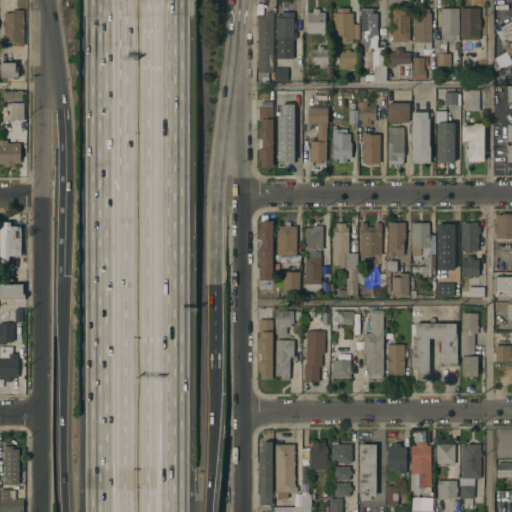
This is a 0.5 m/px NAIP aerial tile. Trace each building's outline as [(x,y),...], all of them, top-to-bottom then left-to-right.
[(333,12),(336,12),(336,7),(349,7),(349,12),(353,12),(353,23),(358,23),(358,38),(353,38),(353,40),(347,40),(347,43),(342,43),(342,41),(339,41),(339,36),(333,36),(333,12)] [(361,7),(373,7),(373,12),(377,12),(377,47),(361,47),(361,7)] [(409,40),(392,40),(392,35),(391,35),(391,33),(392,33),(392,26),(391,26),(391,23),(392,23),(392,15),(391,15),(391,12),(392,12),(392,7),(409,7),(409,40)] [(413,12),(417,12),(417,8),(429,7),(429,12),(431,12),(431,48),(424,48),(424,41),(414,41),(413,12)] [(459,39),(454,39),(454,40),(446,40),(446,52),(450,52),(450,65),(436,65),(436,38),(441,38),(441,34),(441,7),(459,7),(459,39)] [(461,39),(461,35),(460,35),(460,7),(479,7),(479,18),(481,18),(481,28),(480,28),(480,39),(461,39)] [(307,11),(313,11),(313,8),(319,8),(319,11),(325,11),(325,32),(307,33),(307,11)] [(24,46),(15,46),(15,43),(8,43),(8,42),(4,43),(4,26),(2,26),(2,21),(4,21),(4,13),(11,13),(11,10),(23,10),(24,46)] [(258,14),(267,14),(267,11),(273,11),(273,71),(258,71),(258,14)] [(276,14),(281,14),(281,11),(293,11),(294,32),(296,32),(296,38),(293,38),(293,57),(277,57),(276,14)] [(506,51),(500,41),(506,37),(500,26),(511,18),(511,53),(509,56),(511,62),(504,66),(504,65),(496,69),(493,64),(493,58),(506,51)] [(328,64),(327,64),(327,67),(320,67),(320,64),(312,63),(312,49),(317,49),(317,45),(323,45),(323,48),(328,48),(328,64)] [(394,62),(394,66),(387,66),(387,51),(394,51),(394,47),(403,47),(403,51),(410,51),(410,63),(394,62)] [(339,68),(339,50),(346,50),(346,49),(350,49),(350,50),(356,50),(356,64),(354,64),(354,68),(339,68)] [(411,78),(411,68),(413,68),(412,56),(424,56),(424,69),(426,69),(426,78),(411,78)] [(0,77),(0,62),(15,62),(15,67),(18,67),(18,77),(0,77)] [(474,78),(461,78),(461,65),(465,65),(465,64),(472,64),(472,66),(474,66),(474,78)] [(386,80),(374,80),(374,65),(386,65),(386,80)] [(287,67),(287,80),(275,80),(275,67),(287,67)] [(479,109),(465,109),(465,89),(479,89),(479,109)] [(456,92),(443,92),(442,105),(456,105),(456,92)] [(277,101),(277,94),(286,93),(286,101),(277,101)] [(375,119),(371,119),(371,122),(370,122),(370,124),(363,124),(363,122),(363,119),(358,119),(359,101),(361,101),(362,97),(368,97),(368,102),(367,102),(367,105),(375,105),(375,119)] [(349,102),(355,102),(355,109),(358,109),(357,122),(349,122),(349,102)] [(388,102),(409,102),(409,121),(400,121),(400,123),(396,123),(396,121),(388,121),(388,102)] [(11,103),(23,103),(23,120),(11,120),(11,103)] [(328,106),(328,123),(326,123),(326,159),(321,160),(321,163),(314,163),(314,159),(310,159),(310,140),(317,140),(317,128),(316,128),(316,125),(309,125),(309,123),(308,123),(308,122),(306,122),(306,119),(308,119),(308,107),(328,106)] [(272,166),(261,166),(261,158),(259,158),(259,127),(261,127),(261,120),(259,120),(259,107),(273,107),(272,166)] [(412,111),(427,111),(428,118),(429,118),(429,145),(430,145),(430,162),(412,162),(412,111)] [(278,129),(277,129),(277,118),(286,118),(286,121),(289,121),(289,124),(291,124),(291,126),(295,126),(295,137),(294,137),(294,139),(296,139),(296,142),(294,142),(294,149),(278,149),(278,129)] [(436,122),(453,122),(453,162),(436,162),(436,160),(436,122)] [(484,160),(468,160),(468,140),(461,140),(461,124),(474,124),(474,122),(482,122),(482,124),(484,124),(484,160)] [(387,126),(403,126),(403,163),(388,163),(388,160),(387,126)] [(332,128),(341,128),(341,132),(350,132),(350,141),(351,141),(351,143),(352,143),(352,147),(351,147),(351,158),(347,158),(347,162),(338,162),(338,158),(332,158),(332,128)] [(380,162),(362,162),(362,151),(361,151),(361,143),(362,143),(362,132),(368,132),(368,133),(380,133),(380,162)] [(0,140),(7,140),(7,143),(20,143),(20,163),(14,163),(14,167),(4,167),(4,164),(0,164),(0,140)] [(511,237),(496,237),(496,232),(494,232),(494,227),(496,227),(496,214),(511,214),(511,237)] [(272,267),(270,267),(270,279),(259,279),(259,266),(261,266),(261,259),(259,259),(259,248),(262,248),(262,238),(259,239),(259,228),(261,228),(261,220),(272,220),(272,267)] [(386,254),(388,254),(388,221),(405,221),(405,239),(404,239),(403,255),(398,255),(398,260),(397,260),(397,271),(391,271),(390,290),(386,290),(386,254)] [(436,225),(441,225),(441,221),(449,221),(449,225),(453,224),(454,243),(450,243),(450,253),(437,254),(436,225)] [(478,241),(478,250),(461,250),(461,222),(469,222),(469,221),(478,221),(478,225),(479,225),(480,227),(480,232),(478,234),(478,241)] [(296,253),(277,253),(277,225),(285,225),(285,222),(290,222),(290,225),(296,225),(296,253)] [(357,295),(346,295),(346,281),(347,281),(347,270),(344,270),(344,268),(342,268),(342,264),(333,265),(332,226),(336,226),(336,222),(345,222),(345,226),(348,226),(348,252),(349,252),(357,252),(357,286),(357,295)] [(381,253),(360,253),(360,222),(366,222),(366,226),(374,226),(374,222),(381,222),(381,253)] [(411,222),(429,222),(430,247),(421,247),(421,255),(417,255),(417,259),(413,259),(413,255),(412,255),(411,222)] [(20,285),(22,285),(22,290),(24,290),(24,299),(0,299),(0,284),(8,284),(7,264),(0,264),(0,223),(10,223),(10,227),(20,227),(20,285)] [(323,248),(316,248),(316,250),(320,250),(320,256),(321,256),(321,279),(329,279),(329,291),(321,291),(321,289),(306,289),(306,283),(305,283),(305,279),(304,279),(304,276),(305,276),(305,256),(309,256),(309,250),(304,250),(305,227),(313,227),(313,225),(323,226),(323,248)] [(434,273),(426,273),(426,272),(416,272),(416,265),(426,265),(426,253),(434,254),(434,273)] [(459,266),(451,266),(451,254),(459,254),(459,266)] [(479,275),(476,275),(476,277),(472,277),(472,276),(462,276),(462,258),(466,258),(466,255),(474,255),(474,258),(479,258),(479,275)] [(283,271),(299,271),(299,293),(282,293),(283,271)] [(409,295),(401,295),(401,296),(392,296),(392,276),(399,276),(399,272),(408,272),(409,295)] [(385,296),(373,296),(373,286),(380,286),(380,273),(385,273),(385,296)] [(511,293),(511,290),(498,290),(498,293),(494,294),(494,276),(511,275),(511,293)] [(453,296),(452,282),(433,282),(434,296),(453,296)] [(484,296),(468,295),(468,286),(484,286),(484,296)] [(383,377),(368,377),(368,361),(365,361),(365,350),(363,350),(363,332),(370,332),(370,309),(383,309),(383,377)] [(293,310),(293,323),(291,323),(291,326),(287,326),(287,334),(276,334),(275,325),(277,325),(277,310),(293,310)] [(353,310),(353,324),(337,323),(337,327),(332,327),(333,310),(353,310)] [(477,325),(479,325),(478,328),(477,328),(477,332),(474,332),(474,355),(477,355),(477,358),(479,358),(479,362),(478,362),(478,375),(462,375),(462,356),(460,356),(461,330),(462,330),(462,312),(477,312),(477,325)] [(272,378),(261,378),(261,370),(258,370),(258,360),(259,360),(259,353),(258,353),(258,339),(261,339),(261,332),(259,332),(259,318),(272,318),(272,378)] [(413,334),(415,334),(415,322),(456,322),(456,334),(457,334),(457,366),(438,366),(438,351),(441,351),(441,337),(429,337),(429,378),(417,378),(417,368),(413,368),(413,334)] [(13,342),(6,342),(6,344),(0,344),(0,324),(13,324),(13,342)] [(306,330),(325,330),(325,353),(322,353),(322,365),(319,365),(319,380),(304,380),(304,364),(306,364),(306,330)] [(276,339),(294,339),(293,356),(291,356),(291,357),(290,357),(289,379),(281,379),(281,375),(275,375),(276,339)] [(404,376),(402,376),(402,378),(399,378),(399,376),(387,376),(387,343),(404,343),(404,376)] [(511,360),(493,360),(493,352),(494,352),(494,344),(511,344),(511,351),(511,360)] [(18,378),(12,378),(12,382),(6,382),(6,376),(1,376),(1,373),(0,373),(0,347),(10,347),(10,354),(18,354),(18,378)] [(333,378),(333,372),(332,372),(332,369),(333,369),(332,359),(338,359),(338,353),(349,353),(349,359),(350,359),(350,369),(352,369),(352,372),(350,372),(350,377),(333,378)] [(259,452),(262,452),(262,441),(271,441),(272,504),(260,504),(259,452)] [(309,445),(312,445),(312,441),(325,441),(325,446),(327,446),(327,469),(318,469),(318,470),(309,470),(309,445)] [(332,441),(338,441),(338,443),(351,443),(351,461),(350,461),(350,462),(341,463),(341,461),(332,461),(332,441)] [(414,496),(414,493),(410,493),(410,472),(411,472),(411,445),(417,444),(417,441),(426,441),(426,444),(430,444),(431,485),(429,485),(429,493),(419,493),(419,496),(432,497),(432,509),(434,509),(434,511),(410,511),(410,509),(412,509),(412,496),(414,496)] [(437,463),(437,443),(444,443),(444,441),(447,441),(447,443),(454,443),(454,463),(437,463)] [(406,472),(399,472),(399,470),(393,470),(393,468),(388,468),(388,446),(393,446),(393,442),(401,442),(401,446),(406,446),(406,472)] [(275,443),(294,443),(294,486),(297,486),(297,491),(288,491),(288,498),(277,498),(277,492),(276,492),(275,443)] [(359,443),(376,443),(376,495),(370,495),(370,499),(359,499),(359,443)] [(481,452),(482,452),(482,456),(481,456),(481,477),(474,477),(474,497),(470,497),(470,504),(464,504),(464,498),(460,498),(460,484),(461,484),(461,444),(466,444),(466,443),(481,443),(481,452)] [(3,446),(13,446),(13,449),(18,449),(18,484),(4,484),(4,477),(3,477),(3,472),(3,446)] [(511,476),(497,476),(497,461),(511,461),(511,476)] [(436,476),(436,464),(449,464),(449,476),(436,476)] [(333,465),(350,465),(350,469),(352,469),(352,474),(350,474),(350,478),(341,478),(341,480),(337,480),(337,479),(333,479),(333,465)] [(438,497),(437,480),(456,479),(456,485),(458,485),(458,491),(456,491),(456,496),(438,497)] [(330,511),(330,492),(332,492),(333,494),(333,482),(350,481),(350,486),(352,486),(352,490),(350,491),(350,495),(342,495),(342,507),(357,507),(357,511),(330,511)] [(387,485),(393,485),(393,488),(398,488),(398,494),(395,494),(395,498),(398,498),(398,504),(393,504),(393,505),(391,505),(391,504),(387,504),(387,485)] [(23,500),(23,511),(15,511),(0,511),(0,489),(8,489),(9,500),(23,500)] [(511,509),(511,491),(493,490),(492,508),(511,509)] [(301,511),(301,506),(301,493),(311,493),(311,510),(322,510),(322,511),(301,511)]
